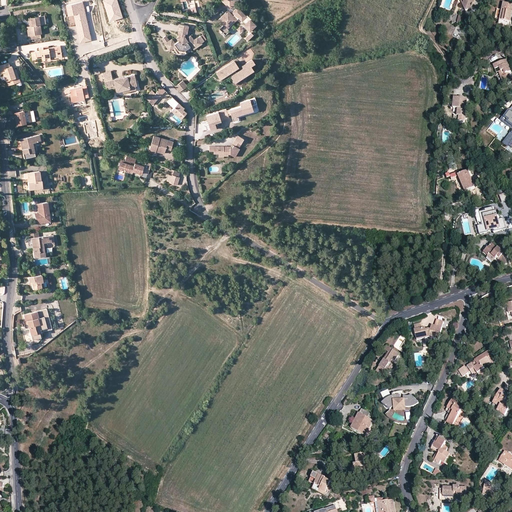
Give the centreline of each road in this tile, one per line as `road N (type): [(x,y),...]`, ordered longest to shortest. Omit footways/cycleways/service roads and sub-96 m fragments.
road 1 (residential): [(133,14),(150,64),(189,110),(192,188),(204,214),(384,325)]
road 2 (residential): [(6,401),(13,384),(6,337),(12,263),(0,137)]
road 3 (residential): [(469,292),(457,343),(404,467),(412,511)]
road 4 (residential): [(266,511),(384,325)]
road 5 (track): [(511,40),(461,80),(453,68),(460,32)]
